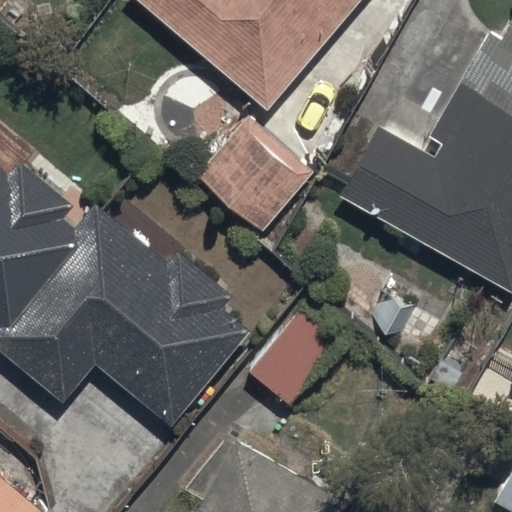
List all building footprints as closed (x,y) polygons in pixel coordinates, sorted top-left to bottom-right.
[(136,0),(266,109),(357,0),(136,0)] [(511,289),(511,20),(504,36),(488,27),(429,133),(445,142),(438,156),(380,124),(341,194),(404,230),(395,246),(414,256),(423,240),(511,289)] [(250,111),(195,171),(262,231),(316,171),(250,111)] [(6,171),(0,165),(0,346),(62,400),(95,362),(170,426),(251,331),(221,305),(233,290),(178,244),(163,262),(94,203),(75,225),(63,215),(72,204),(17,158),(6,171)] [(304,305),(250,370),(290,403),(344,338),(304,305)] [(335,511),(343,498),(237,439),(196,511),(335,511)] [(511,511),(511,467),(493,503),(511,511)] [(0,511),(42,511),(0,475),(0,511)]
